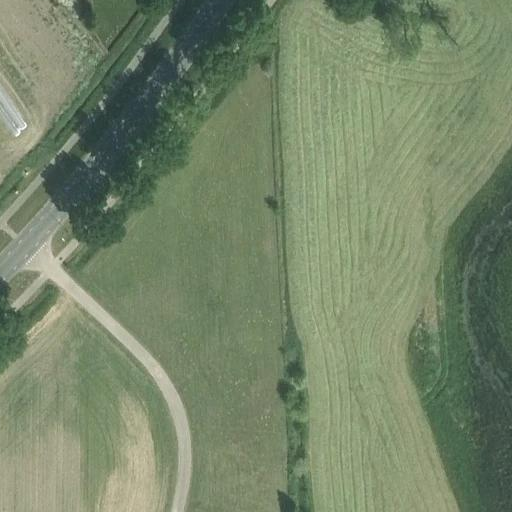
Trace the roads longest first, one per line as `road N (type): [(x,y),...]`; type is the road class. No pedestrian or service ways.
road 1 (unclassified): [(175,511),(184,472),(180,417),(157,370),(25,246)]
road 2 (secondary): [(25,246),(220,0)]
